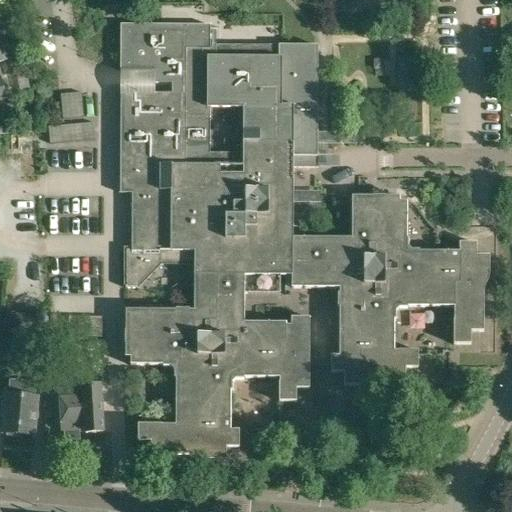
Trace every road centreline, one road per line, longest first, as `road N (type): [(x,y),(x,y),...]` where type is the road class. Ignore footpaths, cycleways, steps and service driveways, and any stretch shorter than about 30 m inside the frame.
road 1 (secondary): [(0,489),(251,511)]
road 2 (residential): [(447,511),(511,392)]
